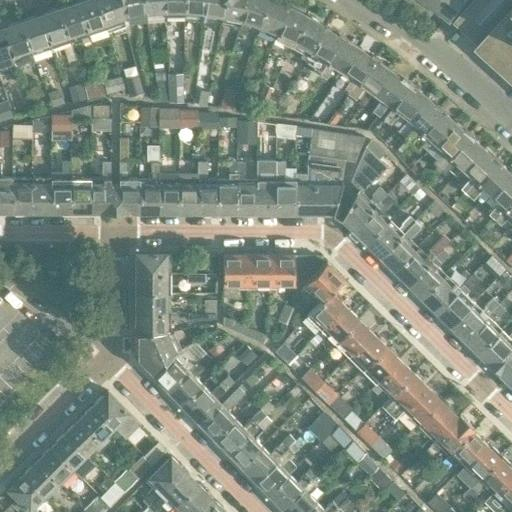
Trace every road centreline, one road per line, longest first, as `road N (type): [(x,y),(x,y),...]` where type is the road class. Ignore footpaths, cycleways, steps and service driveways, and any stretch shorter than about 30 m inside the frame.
road 1 (residential): [(112,235),(326,234),(511,417)]
road 2 (residential): [(259,511),(109,356)]
road 3 (residential): [(511,122),(430,47),(352,0)]
road 4 (residential): [(0,463),(109,356)]
road 5 (residential): [(109,356),(112,235)]
